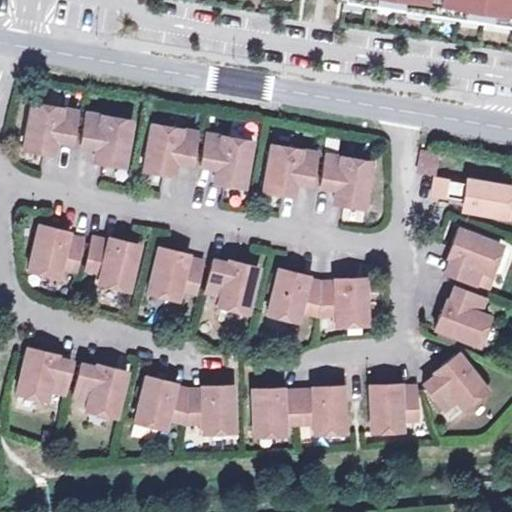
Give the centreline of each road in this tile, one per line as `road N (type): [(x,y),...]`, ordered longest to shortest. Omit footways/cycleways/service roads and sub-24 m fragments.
road 1 (residential): [(0,273),(1,289),(31,318),(254,371),(385,353),(399,341),(409,257)]
road 2 (residential): [(0,185),(409,257)]
road 3 (tertiary): [(15,43),(403,110)]
road 4 (residential): [(409,257),(403,110)]
